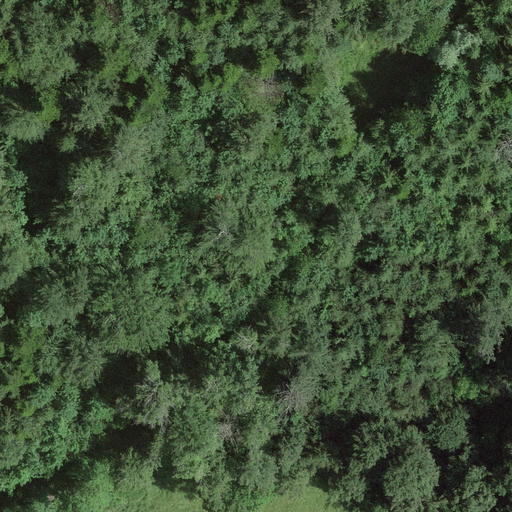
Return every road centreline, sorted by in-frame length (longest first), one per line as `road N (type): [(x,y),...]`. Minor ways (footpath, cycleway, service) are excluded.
road 1 (track): [(127,420),(251,299),(327,200),(456,0)]
road 2 (track): [(0,181),(71,184),(179,206),(292,184),(327,200)]
road 3 (track): [(0,483),(127,420)]
road 4 (track): [(427,47),(395,28),(360,83),(392,103)]
road 5 (track): [(292,184),(267,141),(201,92)]
